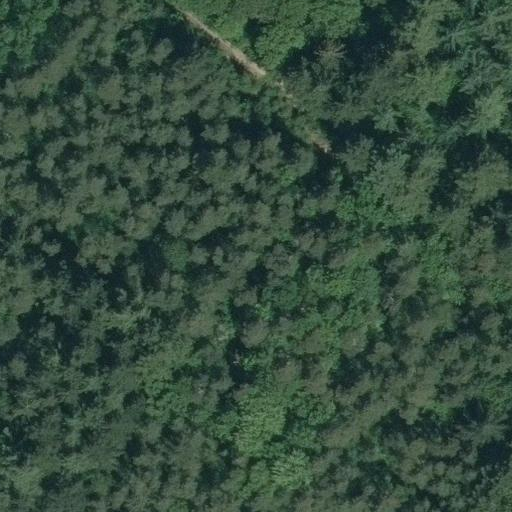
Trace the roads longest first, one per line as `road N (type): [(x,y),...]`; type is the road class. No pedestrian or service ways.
road 1 (track): [(511,246),(166,0)]
road 2 (track): [(350,133),(449,0)]
